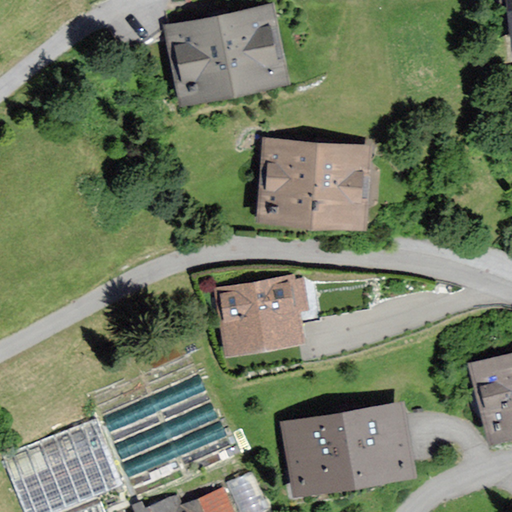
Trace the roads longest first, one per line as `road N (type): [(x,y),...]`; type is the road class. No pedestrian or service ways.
road 1 (residential): [(0,352),(163,266),(230,250),(426,264),(511,291)]
road 2 (residential): [(0,91),(75,32),(135,0)]
